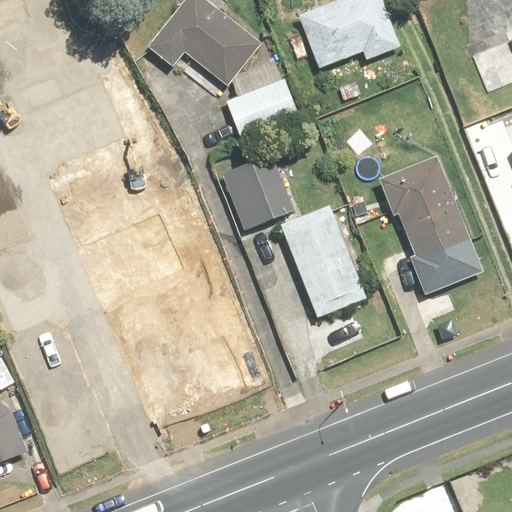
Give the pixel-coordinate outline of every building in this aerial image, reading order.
[(186,60),(227,89),(243,137),(301,118),(281,57),(255,65),(271,42),(210,0),(182,0),(147,50),(178,71),(186,60)] [(392,0),(330,0),(298,12),(319,68),(367,50),(371,61),(410,47),(392,0)] [(511,34),(471,49),(488,97),(511,87),(511,34)] [(103,73),(11,98),(24,143),(58,134),(68,169),(126,153),(103,73)] [(264,151),(221,166),(239,215),(282,200),(264,151)] [(443,152),(383,176),(421,270),(481,246),(443,152)] [(8,210),(16,233),(51,220),(43,197),(8,210)] [(337,199),(282,221),(323,324),(378,302),(337,199)] [(79,236),(34,251),(47,290),(92,275),(79,236)] [(148,266),(142,268),(180,368),(185,366),(190,379),(230,363),(225,349),(233,346),(195,248),(171,257),(168,249),(145,258),(148,266)] [(38,331),(16,339),(33,390),(55,383),(69,425),(121,408),(94,330),(44,347),(38,331)] [(0,466),(37,453),(20,407),(0,393),(0,466)]
